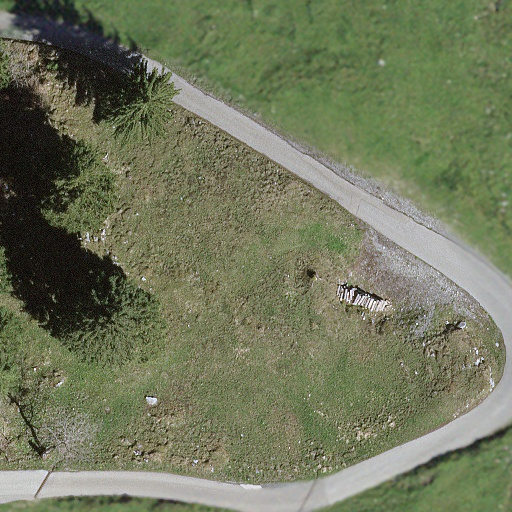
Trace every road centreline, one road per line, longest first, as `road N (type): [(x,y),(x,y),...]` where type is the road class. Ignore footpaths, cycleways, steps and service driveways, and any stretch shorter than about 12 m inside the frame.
road 1 (unclassified): [(0,23),(83,41),(146,69),(425,238),(511,312)]
road 2 (unclassified): [(511,395),(488,421),(345,486),(290,498),(173,485),(0,486)]
